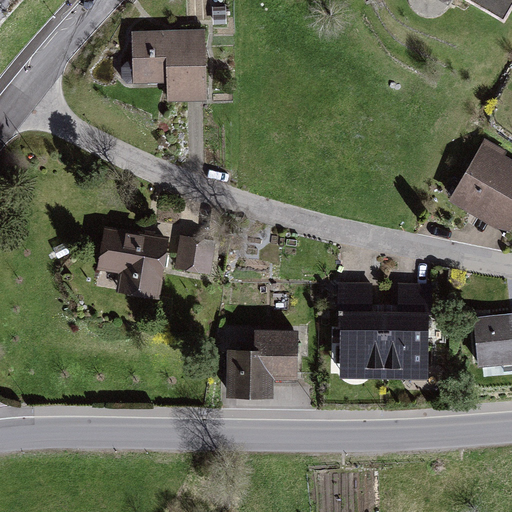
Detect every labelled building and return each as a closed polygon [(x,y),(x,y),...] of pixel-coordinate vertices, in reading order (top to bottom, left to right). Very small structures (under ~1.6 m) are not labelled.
[(511,0),(445,0),(449,2),(450,0),(469,0),(504,20),(511,5),(511,0)] [(203,28),(130,31),(131,84),(165,82),(165,100),(205,98),(203,28)] [(506,150),(485,137),(447,200),(509,230),(511,224),(511,158),(504,154),(506,150)] [(167,236),(103,225),(97,267),(119,270),(116,292),(159,298),(167,236)] [(214,241),(179,236),(174,267),(210,272),(214,241)] [(372,282),(337,281),(338,375),(426,376),(427,314),(432,314),(432,283),(397,283),(397,309),(372,309),(372,282)] [(511,311),(472,316),(477,365),(511,361),(511,311)] [(251,346),(225,347),(223,394),(272,393),(272,376),(295,376),(296,328),(251,326),(251,346)]
